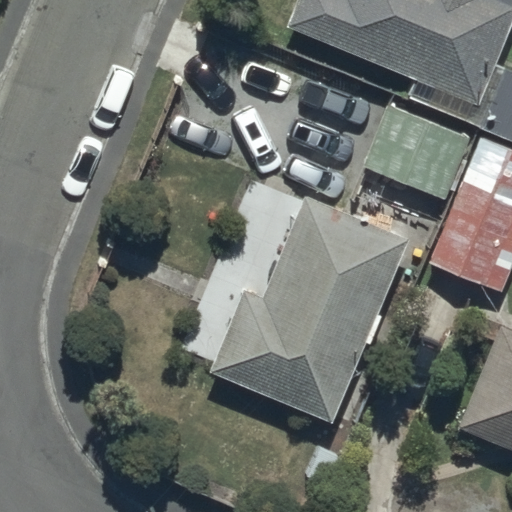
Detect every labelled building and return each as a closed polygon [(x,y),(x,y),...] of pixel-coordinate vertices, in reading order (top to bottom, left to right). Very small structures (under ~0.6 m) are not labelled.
[(511,22),(511,0),(297,0),(286,28),(478,107),(511,22)] [(479,130),(511,143),(511,73),(504,70),(479,130)] [(469,141),(386,106),(361,167),(444,201),(469,141)] [(429,264),(501,294),(511,267),(511,150),(480,138),(429,264)] [(408,242),(304,199),(262,299),(244,292),(209,375),(332,425),(408,242)] [(511,332),(500,328),(457,431),(511,453),(511,332)]
